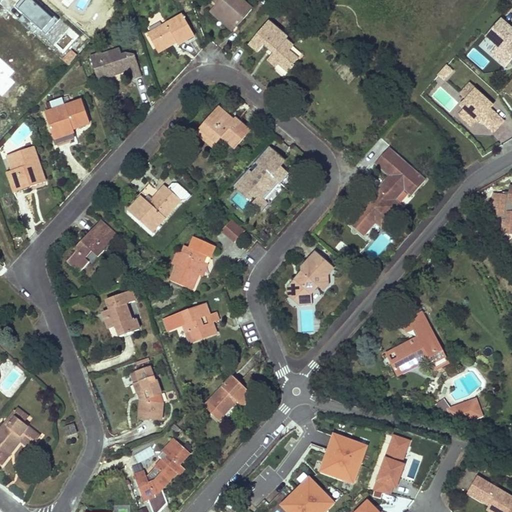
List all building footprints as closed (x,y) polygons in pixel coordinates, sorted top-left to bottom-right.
[(61,20),(38,0),(22,0),(17,6),(48,34),(61,20)] [(241,0),(220,0),(217,4),(213,8),(236,28),(252,9),(241,0)] [(213,8),(210,11),(233,31),(236,28),(213,8)] [(183,16),(149,35),(157,50),(176,40),(177,43),(178,45),(194,36),(183,16)] [(511,28),(502,20),(487,37),(499,47),(505,52),(498,60),(507,68),(511,61),(511,28)] [(270,24),(251,45),(259,52),(265,45),(274,53),(268,60),(276,66),(279,63),(289,72),(295,66),(294,64),(298,59),(289,52),(294,46),(286,40),(287,38),(270,24)] [(176,40),(157,50),(159,54),(177,43),(176,40)] [(465,56),(483,70),(490,61),(473,47),(465,56)] [(498,60),(505,52),(499,47),(492,55),(498,60)] [(102,54),(91,57),(98,81),(110,77),(108,73),(118,70),(119,74),(128,70),(127,69),(131,68),(134,78),(142,76),(135,56),(128,54),(122,56),(120,50),(103,55),(102,54)] [(445,82),(454,72),(448,67),(440,76),(445,82)] [(462,95),(468,101),(462,107),(466,110),(478,121),(480,123),(481,121),(495,133),(505,122),(492,110),(490,108),(492,105),(477,91),(478,90),(472,84),(462,95)] [(54,111),(45,114),(53,138),(74,131),(73,129),(90,123),(82,101),(64,107),(54,111)] [(219,108),(209,119),(212,121),(219,113),(231,124),(234,121),(219,108)] [(473,126),(478,121),(466,110),(461,115),(467,121),(473,126)] [(209,119),(200,129),(217,143),(221,138),(234,148),(249,132),(235,119),(234,121),(231,124),(219,113),(212,121),(209,119)] [(217,143),(200,129),(197,132),(213,146),(217,143)] [(74,131),(53,138),(56,145),(73,139),(76,138),(74,131)] [(45,182),(33,148),(11,155),(11,157),(16,170),(12,171),(7,173),(14,193),(45,182)] [(424,180),(390,151),(378,164),(391,176),(385,184),(388,187),(385,190),(396,199),(404,188),(412,194),(424,180)] [(286,174),(266,156),(259,164),(262,167),(249,181),(246,178),(237,187),(248,197),(253,192),(260,199),(277,181),(279,182),(286,174)] [(8,158),(12,171),(16,170),(11,157),(8,158)] [(262,167),(259,164),(246,178),(249,181),(262,167)] [(160,193),(149,183),(139,194),(142,197),(149,203),(160,193)] [(375,194),(378,197),(385,190),(388,187),(385,184),(382,187),(375,194)] [(168,189),(165,187),(160,193),(149,203),(142,197),(129,211),(152,232),(181,201),(188,201),(191,197),(178,185),(172,185),(168,189)] [(511,185),(510,186),(509,195),(493,194),(491,213),(495,213),(495,216),(498,216),(498,219),(501,219),(500,220),(502,220),(501,222),(502,222),(502,230),(504,231),(504,234),(511,235),(511,185)] [(396,199),(385,190),(378,197),(375,194),(368,202),(372,206),(363,216),(359,213),(351,222),(365,233),(376,221),(383,227),(401,206),(394,200),(396,199)] [(253,192),(248,197),(261,208),(265,204),(260,199),(253,192)] [(368,202),(359,213),(363,216),(372,206),(368,202)] [(234,219),(224,230),(236,242),(247,230),(234,219)] [(101,221),(95,227),(112,243),(118,236),(101,221)] [(112,243),(95,227),(83,240),(86,242),(84,245),(81,243),(74,250),(76,252),(69,261),(80,272),(89,262),(85,259),(92,252),(98,258),(112,243)] [(206,255),(185,246),(182,253),(176,266),(170,280),(191,290),(198,274),(203,262),(206,255)] [(182,253),(177,251),(172,264),(176,266),(182,253)] [(294,280),(287,288),(294,295),(298,295),(299,305),(312,304),(311,294),(318,287),(323,292),(329,286),(328,275),(334,269),(315,252),(302,267),(302,272),(301,273),(301,276),(297,280),(294,280)] [(207,264),(203,262),(198,274),(201,276),(207,264)] [(287,288),(286,294),(299,305),(298,295),(294,295),(287,288)] [(131,291),(108,300),(112,310),(114,315),(105,319),(109,330),(118,327),(121,336),(139,330),(136,320),(131,321),(128,312),(126,313),(124,306),(135,301),(131,291)] [(205,305),(179,315),(163,320),(167,330),(176,327),(175,324),(182,321),(183,324),(189,341),(215,332),(212,322),(203,326),(200,318),(208,315),(205,305)] [(112,310),(103,313),(105,319),(114,315),(112,310)] [(422,311),(401,322),(406,333),(413,330),(417,337),(385,354),(398,377),(429,360),(435,371),(450,364),(422,311)] [(208,315),(200,318),(203,326),(212,322),(219,320),(216,312),(208,315)] [(150,368),(137,373),(141,382),(135,384),(134,385),(138,394),(142,392),(144,399),(141,400),(139,418),(161,420),(163,403),(154,403),(152,397),(160,395),(162,394),(157,381),(155,381),(150,368)] [(137,373),(132,374),(135,384),(141,382),(137,373)] [(126,386),(133,383),(129,374),(122,378),(126,386)] [(232,376),(208,401),(202,407),(216,421),(222,415),(236,401),(241,405),(252,394),(232,376)] [(160,395),(152,397),(154,403),(163,403),(160,395)] [(451,408),(444,399),(435,405),(441,413),(472,422),(484,418),(477,398),(451,408)] [(15,412),(7,422),(10,425),(16,418),(23,424),(26,420),(15,412)] [(7,422),(0,430),(0,447),(7,453),(19,440),(17,438),(20,436),(33,447),(37,442),(36,441),(40,436),(23,424),(16,418),(10,425),(7,422)] [(74,424),(65,427),(68,436),(78,433),(74,424)] [(368,445),(332,431),(317,469),(354,483),(368,445)] [(410,439),(393,434),(377,490),(394,495),(410,439)] [(19,440),(7,453),(10,455),(21,442),(31,450),(33,447),(20,436),(17,438),(19,440)] [(145,472),(134,476),(145,502),(148,500),(152,511),(160,511),(168,505),(163,490),(177,473),(179,475),(185,468),(180,464),(190,453),(174,438),(163,452),(159,457),(162,459),(155,467),(161,473),(155,480),(149,482),(147,476),(145,472)] [(2,465),(25,489),(36,479),(13,455),(2,465)] [(155,467),(147,476),(149,482),(155,480),(161,473),(155,467)] [(320,511),(333,500),(309,476),(281,504),(289,511),(320,511)] [(470,492),(492,507),(498,511),(509,511),(511,509),(511,497),(481,476),(470,492)] [(380,511),(367,498),(352,511),(380,511)]
